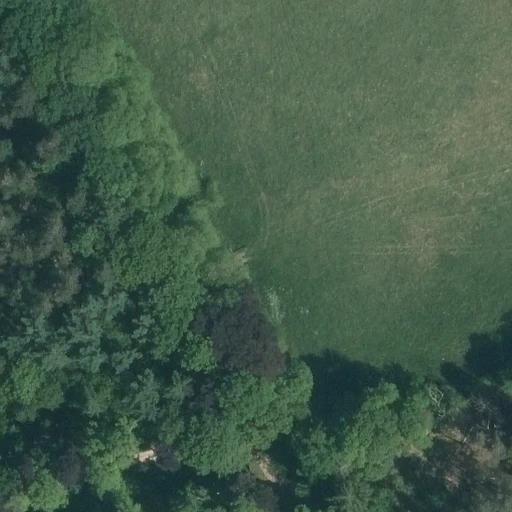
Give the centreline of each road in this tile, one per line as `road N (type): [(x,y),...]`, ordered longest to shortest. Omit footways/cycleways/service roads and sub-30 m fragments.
road 1 (track): [(257,425),(206,309),(44,0)]
road 2 (track): [(0,490),(257,425)]
